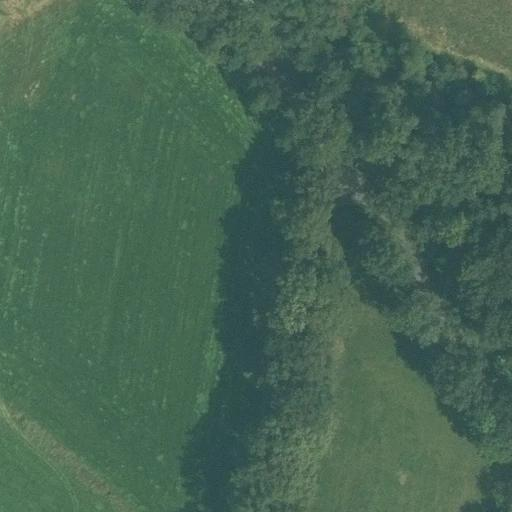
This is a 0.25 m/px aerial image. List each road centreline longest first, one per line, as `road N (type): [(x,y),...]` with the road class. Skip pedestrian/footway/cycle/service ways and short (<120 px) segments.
road 1 (unclassified): [(264,511),(316,224),(334,187),(352,175)]
road 2 (unclassified): [(511,416),(352,175)]
road 3 (unclassified): [(352,175),(271,72),(199,0)]
